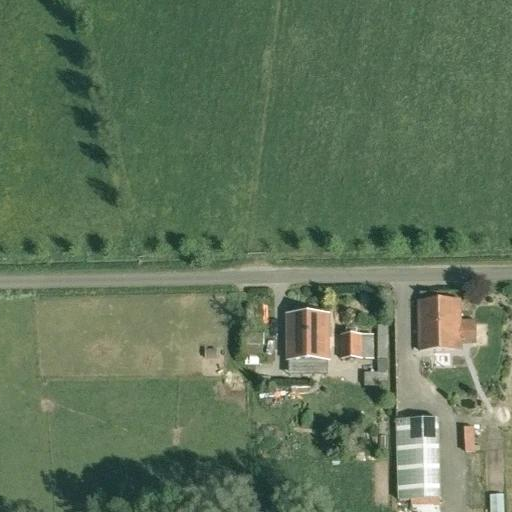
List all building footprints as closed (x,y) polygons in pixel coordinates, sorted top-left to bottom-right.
[(476,323),(460,323),(459,303),(419,304),(420,351),(460,351),(460,345),(476,344),(476,323)] [(287,318),(288,361),(329,360),(328,318),(287,318)] [(377,360),(378,360),(378,374),(364,375),(365,387),(387,387),(386,359),(387,359),(387,327),(378,327),(377,360)] [(264,335),(245,334),(244,357),(260,358),(260,347),(264,347),(264,335)] [(373,336),(340,337),(340,361),(374,360),(373,336)] [(198,368),(216,367),(215,346),(197,347),(198,368)] [(397,441),(439,440),(438,420),(396,421),(397,441)]
